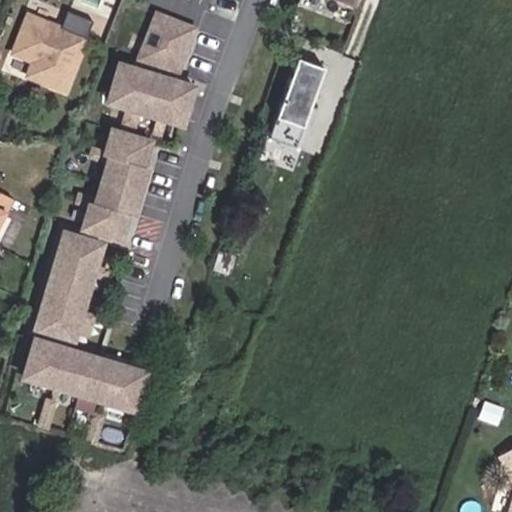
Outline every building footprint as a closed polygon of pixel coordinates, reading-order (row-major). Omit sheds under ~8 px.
[(177,70),(195,26),(157,11),(140,55),(177,70)] [(28,16),(12,53),(33,61),(34,57),(41,59),(40,64),(33,79),(64,91),(85,39),(28,16)] [(292,58),(263,158),(293,167),(323,67),(292,58)] [(183,122),(194,84),(120,61),(108,99),(128,105),(124,120),(134,123),(139,109),(157,114),(153,129),(160,131),(165,116),(183,122)] [(134,213),(148,165),(143,164),(151,138),(113,127),(106,150),(93,146),(91,153),(108,159),(97,197),(80,192),(78,199),(90,203),(83,226),(122,237),(129,212),(134,213)] [(0,230),(16,199),(0,191),(0,230)] [(83,309),(94,272),(106,275),(109,268),(96,265),(103,241),(65,230),(35,329),(74,340),(81,317),(93,320),(95,313),(83,309)] [(148,370),(37,337),(25,375),(136,408),(148,370)] [(48,427),(56,400),(49,398),(41,426),(48,427)] [(494,422),(499,408),(482,403),(477,417),(494,422)] [(102,408),(95,407),(90,437),(97,439),(102,408)] [(511,511),(511,445),(495,460),(511,479),(511,502),(509,511),(511,511)]
